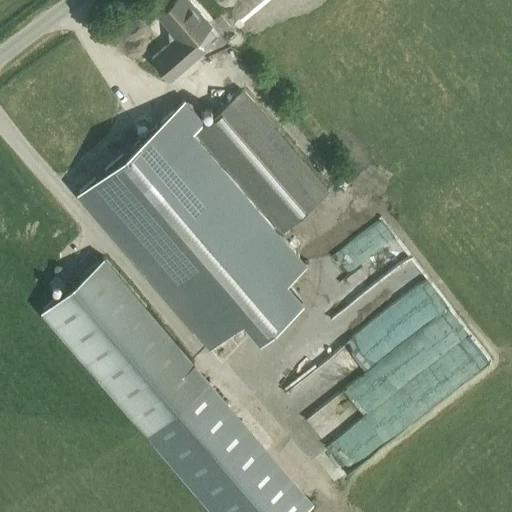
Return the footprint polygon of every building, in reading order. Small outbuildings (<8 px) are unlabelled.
[(170,0),(157,12),(170,27),(171,39),(152,56),(170,78),(204,49),(194,37),(211,23),(191,0),(170,0)] [(78,188),(210,344),(243,316),(259,335),(304,297),(288,278),(307,261),(281,231),(328,191),(242,90),(205,121),(184,97),(78,188)] [(103,255),(41,306),(145,431),(207,380),(103,255)] [(372,362),(328,399),(353,429),(447,352),(467,376),(494,353),(430,275),(353,339),(372,362)] [(302,367),(291,382),(301,390),(312,375),(302,367)] [(210,428),(197,444),(214,458),(227,442),(210,428)]
